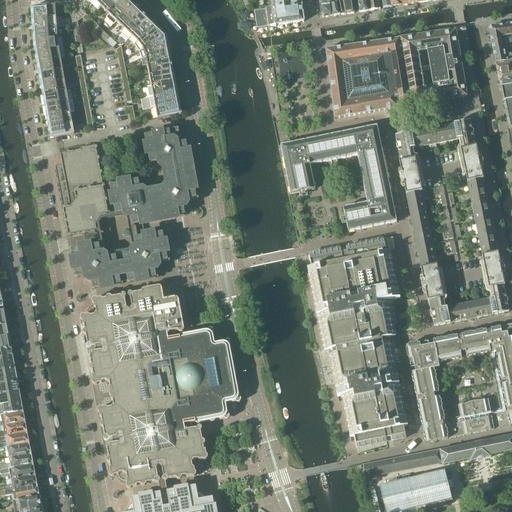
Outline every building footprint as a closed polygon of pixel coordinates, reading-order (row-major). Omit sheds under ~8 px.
[(123,0),(108,0),(101,8),(109,15),(123,0)] [(127,0),(123,0),(109,15),(106,18),(114,25),(117,23),(133,5),(127,0)] [(301,4),(300,0),(269,0),(271,8),(270,8),(271,9),(301,4)] [(351,0),(345,0),(343,0),(344,15),(354,13),(352,1),(351,0)] [(357,0),(358,4),(359,12),(368,11),(366,0),(357,0)] [(366,0),(368,11),(379,10),(377,0),(366,0)] [(392,8),(390,0),(382,0),(384,9),(392,8)] [(304,22),(301,4),(271,9),(266,9),(266,10),(254,12),(257,29),(269,27),(269,28),(304,22)] [(141,13),(133,5),(117,23),(124,30),(141,13)] [(332,5),(321,7),(322,16),(324,18),(333,17),(332,5)] [(56,18),(55,7),(31,9),(32,20),(56,18)] [(141,13),(124,30),(121,33),(129,40),(149,20),(141,13)] [(80,21),(76,15),(71,16),(72,23),(78,22),(80,21)] [(89,25),(92,21),(86,15),(82,19),(85,22),(89,25)] [(60,18),(56,18),(32,20),(33,31),(57,29),(61,29),(60,18)] [(158,29),(149,20),(129,40),(135,46),(138,43),(158,29)] [(98,27),(92,21),(89,25),(95,31),(98,27)] [(511,24),(498,27),(491,28),(489,30),(491,38),(493,50),(504,47),(511,46),(511,45),(511,24)] [(104,33),(98,27),(95,31),(100,37),(104,33)] [(57,29),(33,31),(34,41),(58,40),(57,29)] [(167,37),(158,29),(138,43),(143,50),(167,37)] [(411,106),(466,97),(455,31),(325,50),(334,120),(392,110),(398,108),(411,106)] [(111,38),(104,33),(100,37),(107,43),(111,38)] [(169,50),(167,37),(143,50),(146,58),(169,50)] [(113,48),(117,44),(111,38),(107,43),(113,48)] [(62,39),(58,40),(34,41),(34,48),(35,54),(63,49),(62,39)] [(505,56),(504,47),(493,50),(496,64),(511,61),(511,54),(505,56)] [(65,59),(63,49),(35,54),(37,64),(61,60),(65,59)] [(169,50),(146,58),(147,66),(171,62),(169,50)] [(63,71),(61,60),(37,64),(39,75),(63,71)] [(173,72),(171,62),(147,66),(149,77),(173,72)] [(511,81),(511,63),(496,67),(499,84),(500,83),(511,81)] [(65,81),(63,71),(39,75),(41,86),(65,81)] [(173,72),(149,77),(146,77),(148,88),(175,83),(173,72)] [(65,81),(41,86),(43,96),(67,92),(65,81)] [(511,81),(500,83),(501,88),(500,88),(501,95),(503,101),(511,99),(511,81)] [(175,83),(148,88),(150,99),(177,93),(175,83)] [(71,91),(67,92),(43,96),(45,107),(73,102),(71,91)] [(179,104),(177,93),(150,99),(152,109),(155,109),(179,104)] [(511,99),(503,101),(508,129),(511,127),(511,99)] [(74,112),(73,102),(45,107),(47,117),(70,113),(74,112)] [(179,104),(155,109),(158,119),(181,115),(179,104)] [(70,113),(47,117),(48,128),(72,124),(70,113)] [(475,159),(479,158),(476,147),(475,147),(470,121),(454,124),(458,140),(462,139),(463,149),(460,150),(464,167),(467,182),(483,178),(481,168),(477,169),(476,164),(475,159)] [(74,135),(72,124),(48,128),(50,139),(54,139),(74,135)] [(454,124),(443,126),(446,143),(458,140),(454,124)] [(345,132),(322,137),(319,138),(318,136),(305,139),(305,140),(278,146),(288,195),(314,190),(310,166),(356,156),(366,203),(342,208),(347,233),(396,223),(393,206),(394,205),(393,204),(392,203),(390,192),(391,192),(389,182),(388,182),(383,158),(384,157),(384,156),(382,155),(381,146),(381,145),(381,144),(380,143),(377,126),(359,129),(358,128),(357,129),(357,130),(347,132),(346,131),(345,131),(345,132)] [(443,126),(433,129),(436,145),(446,143),(443,126)] [(433,129),(422,131),(425,147),(436,145),(433,129)] [(181,143),(179,130),(145,136),(151,165),(165,162),(170,189),(148,193),(140,187),(138,180),(109,185),(115,214),(126,212),(130,215),(132,226),(161,220),(186,216),(184,206),(187,201),(197,199),(197,196),(189,154),(188,149),(187,142),(181,143)] [(416,132),(411,133),(414,149),(425,147),(422,131),(416,132)] [(411,133),(395,136),(397,145),(398,144),(397,144),(400,144),(401,149),(399,150),(398,150),(399,157),(398,157),(402,173),(403,179),(404,184),(406,194),(416,192),(422,191),(419,176),(415,159),(412,160),(410,150),(414,149),(411,133)] [(75,154),(60,157),(61,160),(62,165),(70,207),(63,208),(68,238),(69,238),(83,236),(83,235),(94,233),(97,232),(95,221),(97,218),(108,215),(103,186),(96,147),(82,150),(79,153),(75,154)] [(485,189),(483,178),(467,182),(469,193),(485,189)] [(487,200),(485,189),(469,193),(471,203),(487,200)] [(424,202),(422,191),(416,192),(406,194),(408,205),(424,202)] [(489,211),(487,200),(471,203),(473,214),(489,211)] [(426,213),(424,202),(408,205),(410,216),(426,213)] [(492,222),(489,211),(473,214),(476,225),(492,222)] [(428,223),(426,213),(410,216),(412,227),(428,223)] [(494,233),(492,222),(476,225),(478,236),(494,233)] [(431,234),(428,223),(412,227),(414,237),(431,234)] [(163,232),(144,236),(134,238),(136,249),(133,253),(122,255),(128,284),(157,278),(156,272),(161,263),(168,262),(163,232)] [(494,233),(478,236),(480,247),(496,244),(494,233)] [(433,245),(431,234),(414,237),(417,248),(433,245)] [(341,248),(333,250),(309,255),(311,267),(307,268),(324,351),(328,350),(328,352),(337,397),(341,396),(349,437),(354,436),(356,449),(386,442),(385,438),(388,438),(391,437),(392,441),(406,438),(403,426),(407,426),(393,354),(394,353),(393,349),(392,348),(393,347),(392,344),(391,343),(387,343),(386,341),(386,338),(395,336),(393,325),(397,324),(392,300),(400,298),(388,239),(346,247),(347,251),(344,252),(341,252),(341,248)] [(99,244),(97,245),(85,247),(85,246),(70,249),(76,279),(82,277),(91,283),(92,290),(121,285),(116,256),(105,258),(101,255),(99,244)] [(498,254),(496,244),(480,247),(482,258),(498,254)] [(435,256),(433,245),(417,248),(419,259),(435,256)] [(502,275),(499,276),(498,272),(497,265),(500,264),(498,254),(482,258),(486,274),(489,289),(492,289),(494,298),(490,299),(493,315),(509,312),(507,304),(504,304),(503,299),(506,298),(505,291),(506,291),(502,275)] [(437,267),(435,256),(419,259),(421,270),(431,268),(437,267)] [(431,268),(421,270),(423,280),(424,280),(425,285),(426,290),(425,291),(429,307),(430,307),(431,314),(432,313),(434,313),(435,317),(435,318),(433,319),(432,319),(434,327),(450,324),(447,308),(442,309),(440,299),(444,298),(443,297),(440,283),(437,267),(431,268)] [(159,290),(144,293),(130,295),(133,315),(130,315),(128,316),(124,296),(94,302),(95,307),(92,308),(89,311),(87,314),(87,318),(83,319),(95,384),(109,381),(114,408),(100,411),(112,476),(117,475),(118,478),(121,481),(124,482),(128,482),(129,487),(144,484),(155,482),(156,480),(158,479),(164,478),(166,478),(167,479),(168,480),(177,479),(178,480),(180,481),(182,480),(182,478),(191,476),(191,475),(192,473),(193,473),(192,464),(193,464),(194,462),(194,461),(203,459),(203,458),(204,457),(205,456),(203,447),(205,446),(205,444),(204,442),(202,442),(201,433),(199,433),(198,432),(197,430),(186,432),(185,429),(185,426),(196,424),(196,421),(199,421),(200,421),(201,423),(210,421),(211,419),(212,418),(214,418),(215,420),(224,419),(224,417),(225,416),(226,415),(230,414),(233,412),(235,409),(236,406),(236,401),(237,399),(238,399),(236,390),(234,389),(233,388),(234,386),(235,384),(231,361),(229,360),(228,359),(228,357),(230,356),(228,347),(226,346),(225,345),(224,341),(222,339),(219,336),(216,335),(212,335),(211,335),(209,334),(209,333),(200,334),(199,336),(198,337),(197,338),(195,337),(194,335),(185,337),(186,338),(185,340),(184,341),(181,341),(180,338),(169,340),(168,337),(168,334),(179,331),(180,330),(181,328),(180,319),(181,318),(182,316),(180,314),(178,314),(177,305),(175,305),(174,304),(173,303),(171,299),(168,296),(164,294),(160,294),(159,290)] [(490,299),(479,302),(482,318),(493,315),(490,299)] [(479,302),(468,304),(471,320),(482,318),(479,302)] [(468,304),(457,306),(461,322),(471,320),(468,304)] [(457,306),(447,308),(450,324),(455,323),(461,322),(457,306)] [(414,368),(415,372),(411,373),(422,426),(423,426),(423,427),(422,428),(422,429),(423,430),(424,431),(423,431),(425,444),(493,430),(493,429),(509,426),(509,427),(511,425),(511,324),(490,329),(490,330),(489,330),(488,329),(487,329),(486,331),(485,331),(485,330),(432,341),(433,345),(431,345),(428,346),(428,342),(414,345),(415,348),(412,349),(410,352),(411,354),(407,355),(410,369),(414,368)] [(0,338),(8,337),(6,325),(0,325),(0,338)] [(0,350),(11,349),(8,337),(0,338),(0,350)] [(0,361),(13,359),(11,349),(0,350),(0,361)] [(0,371),(15,369),(13,359),(0,361),(0,371)] [(0,371),(0,384),(17,381),(15,369),(0,371)] [(17,381),(0,384),(0,395),(19,392),(17,381)] [(19,392),(0,395),(0,405),(21,402),(19,392)] [(0,415),(23,411),(21,402),(0,405),(0,415)] [(23,411),(0,415),(0,426),(25,422),(23,411)] [(27,433),(25,422),(0,426),(0,437),(5,437),(27,433)] [(27,433),(5,437),(6,443),(0,444),(0,448),(29,443),(27,433)] [(511,450),(511,436),(439,451),(441,463),(441,465),(469,459),(469,461),(490,457),(490,455),(511,450)] [(31,454),(29,443),(0,448),(0,453),(8,452),(9,458),(30,454),(31,454)] [(441,463),(439,451),(365,465),(367,477),(441,463)] [(30,454),(9,458),(10,464),(0,465),(0,467),(0,471),(32,464),(30,454)] [(34,476),(32,464),(0,471),(1,475),(11,474),(12,479),(34,476)] [(424,511),(423,506),(451,500),(447,485),(444,471),(396,483),(395,481),(391,482),(391,484),(379,487),(385,511),(424,511)] [(36,486),(34,476),(6,480),(7,486),(3,487),(4,492),(36,486)] [(160,493),(167,492),(164,478),(158,479),(160,493)] [(36,486),(4,492),(0,493),(0,497),(11,495),(13,502),(38,497),(36,486)] [(195,486),(167,492),(160,493),(144,496),(131,499),(132,505),(127,511),(215,511),(213,499),(204,501),(201,498),(197,496),(195,486)] [(38,497),(13,502),(14,511),(29,511),(41,510),(38,497)]
